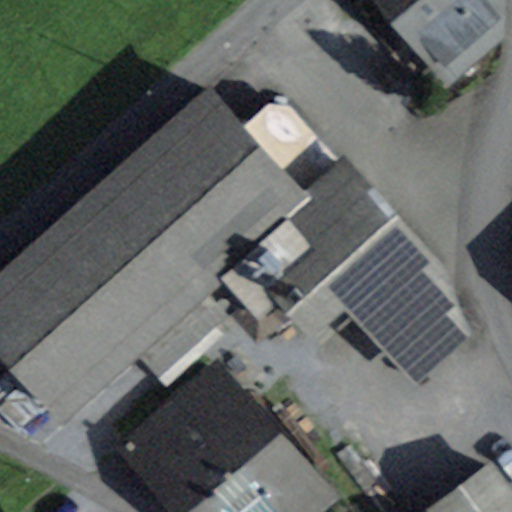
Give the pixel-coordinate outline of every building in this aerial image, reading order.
[(389,0),(453,74),(498,36),(496,0),(389,0)] [(204,87),(0,270),(0,339),(66,412),(222,272),(258,312),(283,290),(308,318),(336,293),(372,322),(436,264),(344,162),(288,106),(267,104),(240,128),(204,87)] [(124,443),(185,511),(275,437),(209,364),(124,443)] [(300,511),(324,491),(275,437),(185,511),(186,511),(300,511)] [(511,511),(511,492),(493,466),(434,511),(511,511)]
